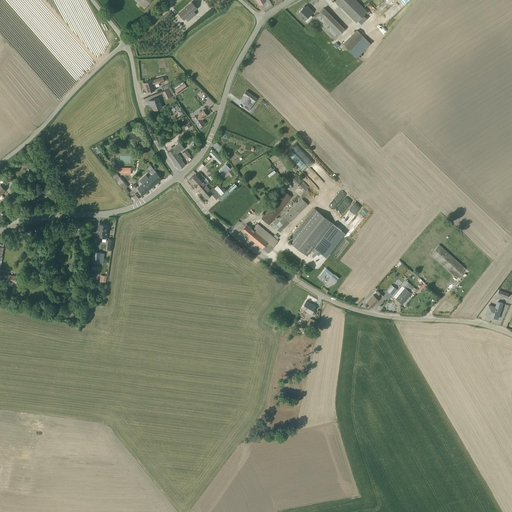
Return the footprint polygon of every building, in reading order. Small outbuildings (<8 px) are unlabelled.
[(133,0),(137,3),(136,5),(138,8),(140,6),(144,9),(151,0),(133,0)] [(355,0),(333,0),(356,23),(357,21),(361,24),(366,19),(363,15),(367,11),(355,0)] [(402,0),(393,9),(397,13),(410,0),(402,0)] [(197,9),(191,2),(178,14),(184,20),(185,19),(188,22),(196,15),(193,12),(197,9)] [(305,8),(304,7),(297,13),(307,23),(312,18),(309,16),(313,12),(307,7),(305,8)] [(324,8),(312,20),(333,41),(345,29),(324,8)] [(370,43),(357,30),(343,44),(356,57),(370,43)] [(143,83),(146,93),(155,91),(154,88),(159,87),(158,84),(164,82),(163,78),(143,83)] [(172,87),(177,94),(187,88),(183,82),(172,87)] [(166,99),(171,97),(168,89),(162,92),(165,99),(166,99)] [(246,91),(243,95),(245,96),(244,98),(241,101),(246,105),(244,107),(249,110),(257,99),(246,91)] [(158,98),(149,101),(150,105),(151,105),(153,111),(162,108),(158,98)] [(262,100),(260,102),(267,108),(269,106),(262,100)] [(192,118),(199,127),(204,124),(201,119),(207,116),(203,110),(192,118)] [(184,149),(180,144),(167,153),(179,169),(184,166),(184,165),(181,160),(182,159),(179,154),(178,155),(177,154),(184,149)] [(223,161),(212,151),(209,154),(220,165),(223,161)] [(307,162),(312,169),(318,164),(312,158),(307,162)] [(231,167),(229,164),(226,166),(226,165),(218,171),(222,175),(230,170),(229,168),(231,167)] [(162,179),(150,166),(147,169),(152,174),(148,178),(145,175),(139,181),(142,183),(137,188),(143,195),(162,179)] [(222,176),(219,178),(221,180),(228,175),(231,177),(235,175),(234,174),(236,173),(232,167),(230,169),(222,176)] [(116,173),(112,176),(126,195),(129,193),(125,188),(127,186),(120,176),(119,176),(116,173)] [(196,187),(205,179),(203,176),(203,177),(201,174),(198,176),(196,174),(190,179),(190,181),(196,187)] [(308,187),(296,174),(292,178),(304,191),(308,187)] [(196,187),(201,193),(211,185),(208,182),(208,181),(205,179),(196,187)] [(222,200),(237,187),(234,183),(226,190),(226,191),(223,193),(217,186),(214,189),(211,185),(201,193),(206,199),(211,195),(216,200),(219,197),(222,200)] [(261,218),(269,225),(274,218),(291,197),(283,190),(261,218)] [(307,204),(301,198),(274,226),(280,232),(307,204)] [(346,233),(333,223),(314,208),(288,240),(297,248),(307,256),(313,248),(326,258),(346,233)] [(102,239),(106,240),(106,238),(107,238),(108,230),(106,230),(106,224),(99,224),(97,237),(100,237),(100,239),(102,239)] [(246,224),(241,230),(268,253),(278,240),(257,224),(253,229),(246,224)] [(465,267),(439,243),(434,249),(436,251),(432,255),(456,277),(465,267)] [(104,254),(93,252),(91,263),(102,265),(104,254)] [(318,276),(319,277),(321,278),(322,278),(323,277),(323,276),(326,273),(330,277),(333,274),(325,268),(318,276)] [(16,276),(7,274),(6,281),(14,283),(16,276)] [(413,291),(416,288),(405,279),(401,284),(404,287),(395,297),(402,303),(412,290),(413,291)] [(419,291),(427,283),(425,281),(417,290),(419,291)] [(397,288),(391,284),(386,289),(392,294),(397,288)] [(376,290),(367,301),(372,305),(378,298),(379,300),(383,295),(377,289),(376,291),(376,290)] [(306,300),(299,312),(303,315),(306,311),(310,314),(315,306),(306,300)] [(498,317),(503,302),(497,300),(495,305),(489,303),(486,312),(490,313),(490,315),(498,317)] [(310,317),(305,327),(310,329),(315,320),(310,317)] [(24,424),(0,422),(0,438),(23,440),(24,424)]
